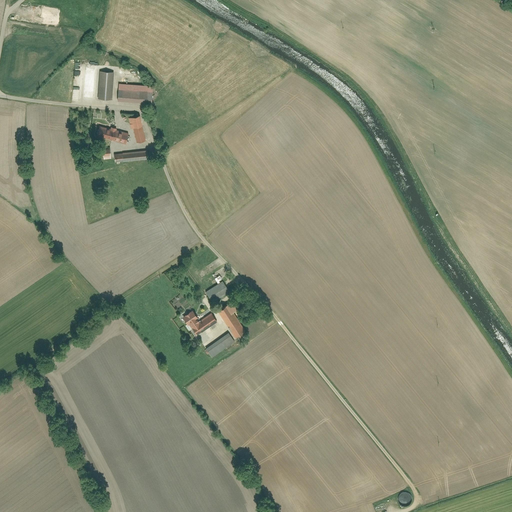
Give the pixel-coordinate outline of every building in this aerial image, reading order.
[(112,70),(98,69),(97,97),(111,98),(112,70)] [(152,85),(117,82),(116,100),(150,103),(152,85)] [(92,117),(101,118),(102,110),(93,109),(92,117)] [(144,140),(137,115),(129,117),(136,142),(144,140)] [(123,142),(126,132),(98,125),(95,136),(123,142)] [(109,157),(108,147),(97,148),(98,158),(109,157)] [(146,149),(113,152),(113,161),(147,158),(146,149)] [(221,280),(204,290),(211,301),(228,291),(221,280)] [(178,295),(172,302),(178,308),(181,304),(183,306),(187,302),(178,295)] [(236,309),(230,301),(216,310),(234,337),(245,330),(232,312),(236,309)] [(216,321),(209,312),(196,320),(193,316),(185,321),(195,335),(216,321)] [(233,340),(226,331),(203,347),(210,357),(233,340)] [(213,338),(208,331),(203,335),(208,342),(213,338)] [(405,506),(410,503),(411,499),(409,495),(405,493),(400,495),(398,500),(400,504),(405,506)]
